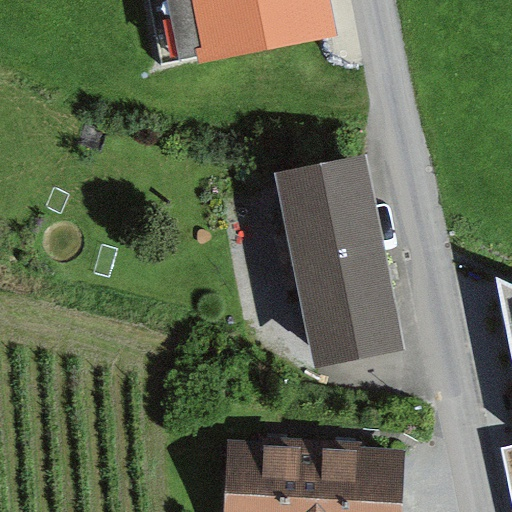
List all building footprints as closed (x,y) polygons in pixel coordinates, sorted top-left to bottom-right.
[(329,40),(321,0),(161,0),(175,70),(329,40)] [(317,364),(400,348),(364,158),(281,174),(317,364)] [(511,286),(498,280),(511,350),(511,286)] [(403,511),(407,451),(230,440),(225,511),(403,511)] [(511,447),(501,450),(511,502),(511,447)]
